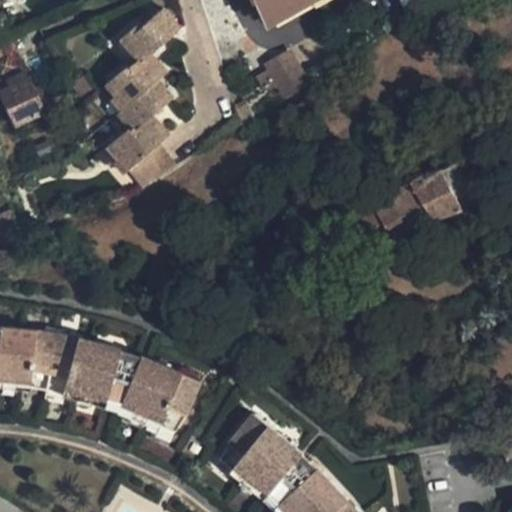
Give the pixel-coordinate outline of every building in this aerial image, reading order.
[(262,0),(274,20),(309,0),(262,0)] [(111,158),(121,170),(152,146),(164,137),(148,117),(169,100),(154,81),(163,74),(148,56),(178,32),(161,11),(140,28),(138,24),(118,41),(138,64),(129,71),(126,66),(102,86),(112,98),(120,108),(116,112),(112,115),(123,130),(102,147),(111,158)] [(285,103),(308,86),(291,55),(266,70),(285,103)] [(0,104),(13,129),(50,112),(41,95),(35,97),(23,68),(0,78),(0,104)] [(112,98),(107,102),(116,112),(120,108),(112,98)] [(485,195),(461,156),(377,206),(367,186),(348,196),(358,219),(348,225),(354,239),(360,236),(376,265),(380,263),(390,269),(400,263),(403,252),(409,250),(401,236),(437,215),(485,195)] [(121,170),(111,158),(106,162),(117,175),(121,170)] [(0,380),(2,381),(2,378),(17,379),(17,382),(32,384),(33,380),(64,387),(63,391),(78,394),(78,391),(92,394),(91,398),(107,402),(108,399),(124,405),(122,408),(135,413),(137,410),(148,415),(147,418),(161,425),(163,422),(178,429),(186,414),(202,378),(145,354),(123,345),(79,333),(38,325),(0,321),(0,380)] [(233,445),(226,458),(237,467),(235,470),(247,478),(249,475),(261,484),(258,487),(270,497),(273,494),(285,506),(282,509),(285,511),(364,511),(356,501),(326,468),(306,450),(258,413),(233,445)]
